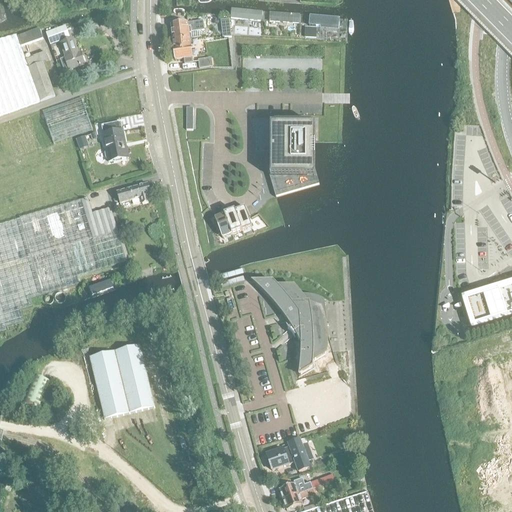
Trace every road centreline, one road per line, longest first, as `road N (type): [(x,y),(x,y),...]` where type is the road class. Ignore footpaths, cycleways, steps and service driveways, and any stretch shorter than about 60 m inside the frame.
road 1 (tertiary): [(262,511),(192,261),(159,99),(151,0)]
road 2 (tertiary): [(511,0),(504,75),(511,131)]
